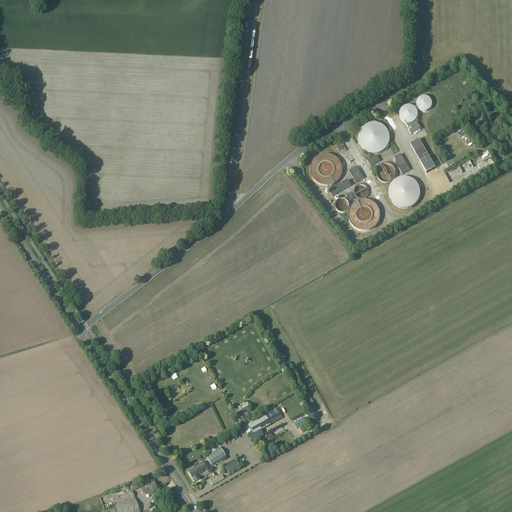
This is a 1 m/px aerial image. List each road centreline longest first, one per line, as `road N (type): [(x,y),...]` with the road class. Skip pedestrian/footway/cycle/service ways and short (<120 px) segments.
road 1 (unclassified): [(90,323),(294,157),(411,79),(419,63),(415,0)]
road 2 (secondary): [(196,511),(79,331)]
road 3 (unknown): [(396,221),(424,204),(427,187),(378,100)]
road 4 (secondary): [(79,331),(0,207)]
road 5 (unknown): [(294,157),(355,239),(396,221)]
